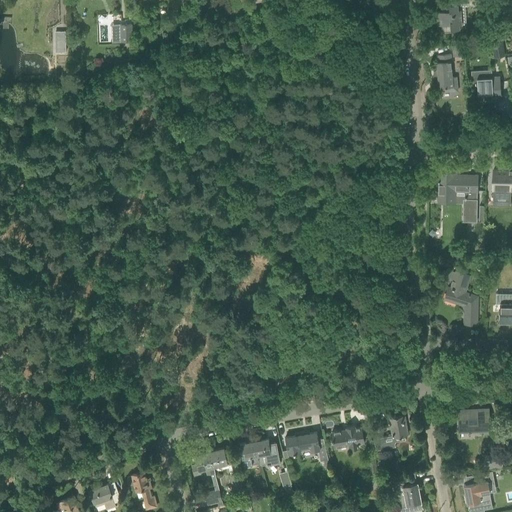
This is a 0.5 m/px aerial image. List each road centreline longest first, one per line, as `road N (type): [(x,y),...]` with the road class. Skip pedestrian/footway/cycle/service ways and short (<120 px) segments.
road 1 (track): [(385,397),(352,321),(240,202),(147,65),(127,60)]
road 2 (residential): [(164,438),(422,391)]
road 3 (residential): [(414,345),(411,144)]
road 4 (track): [(37,193),(101,293),(91,304),(84,354)]
road 5 (track): [(411,151),(349,153),(285,193),(240,202)]
road 6 (track): [(101,293),(240,202)]
road 7 (residential): [(411,144),(405,0)]
road 8 (residential): [(46,481),(164,438)]
road 9 (residential): [(445,511),(422,391)]
